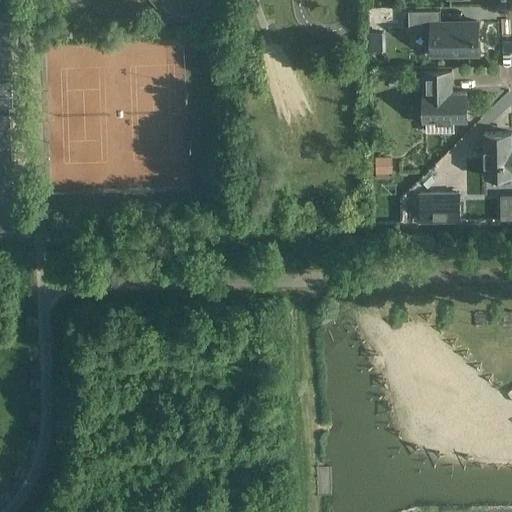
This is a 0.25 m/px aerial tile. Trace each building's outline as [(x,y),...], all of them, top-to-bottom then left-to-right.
[(395,7),(370,8),(371,23),(396,22),(395,7)] [(478,53),(478,20),(440,21),(440,9),(408,9),(408,28),(431,28),(431,54),(478,53)] [(16,51),(16,40),(8,40),(8,14),(0,14),(0,76),(10,76),(9,51),(16,51)] [(452,91),(451,69),(423,70),(424,92),(422,92),(423,120),(426,120),(426,131),(454,130),(454,119),(467,119),(466,91),(452,91)] [(0,234),(14,234),(9,116),(0,116),(0,234)] [(511,142),(511,143),(511,131),(483,132),(484,175),(511,174),(511,142)] [(387,155),(375,155),(375,171),(387,171),(387,155)] [(460,188),(421,189),(422,218),(461,217),(460,188)]
